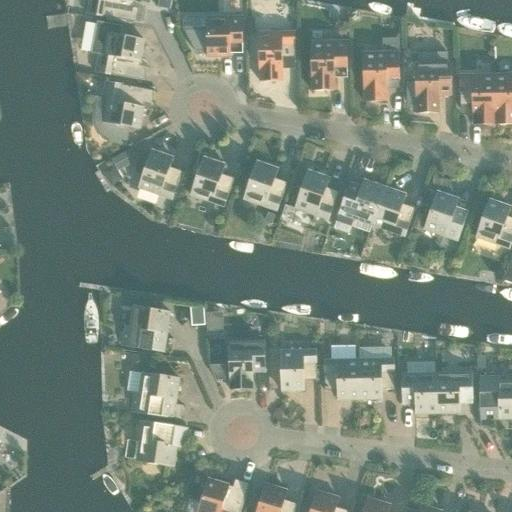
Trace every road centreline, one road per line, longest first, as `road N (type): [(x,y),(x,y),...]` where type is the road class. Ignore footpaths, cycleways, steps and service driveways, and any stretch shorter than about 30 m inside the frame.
road 1 (residential): [(511,159),(229,108)]
road 2 (residential): [(511,467),(268,433)]
